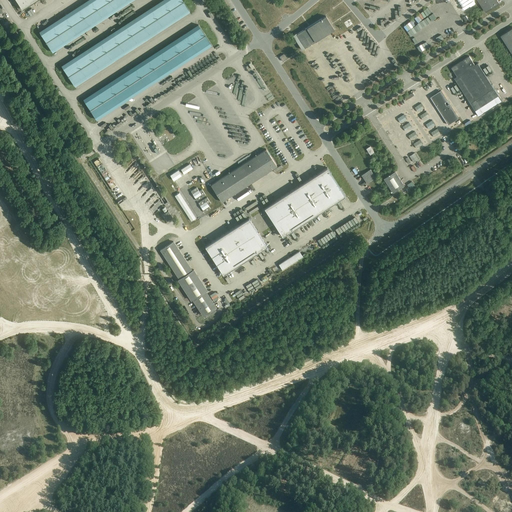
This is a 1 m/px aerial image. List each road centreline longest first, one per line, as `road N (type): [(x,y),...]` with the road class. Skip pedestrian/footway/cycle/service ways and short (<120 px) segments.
road 1 (track): [(0,100),(175,421),(431,322),(511,263)]
road 2 (track): [(409,511),(195,412)]
road 3 (track): [(426,461),(397,391),(358,331),(365,246)]
road 4 (unclassified): [(511,3),(317,128)]
road 5 (unclassified): [(324,140),(511,19)]
road 6 (track): [(186,511),(269,447),(326,363)]
road 7 (track): [(431,511),(426,445),(450,313)]
road 8 (track): [(157,432),(86,443),(0,499)]
road 9 (track): [(492,461),(450,313)]
road 10 (track): [(0,321),(8,331),(46,326),(133,343)]
road 11 (track): [(82,446),(50,395),(75,329)]
road 12 (track): [(380,511),(421,478),(450,485),(489,511)]
road 13 (track): [(511,361),(449,414),(419,419),(404,411)]
